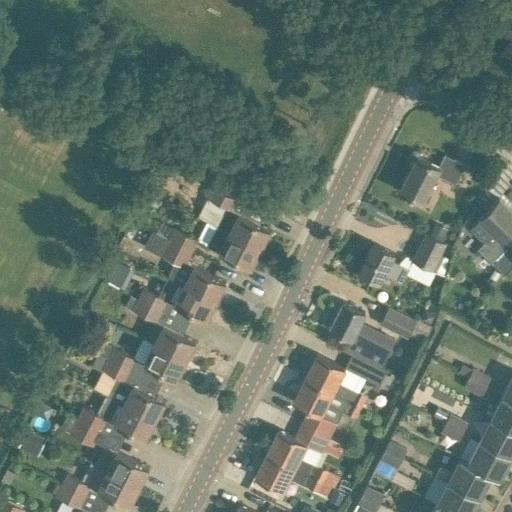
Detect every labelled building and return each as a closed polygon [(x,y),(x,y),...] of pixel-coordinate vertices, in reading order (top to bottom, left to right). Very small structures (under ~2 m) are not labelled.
[(511,0),(503,0),(490,11),(504,30),(506,29),(510,34),(503,44),(501,43),(487,62),(511,81),(511,0)] [(400,187),(409,192),(423,199),(437,172),(456,181),(465,163),(445,152),(439,164),(418,153),(400,187)] [(155,165),(169,172),(175,161),(161,154),(155,165)] [(208,196),(216,200),(213,207),(223,212),(217,224),(229,230),(261,247),(271,227),(232,207),(237,196),(214,185),(208,196)] [(511,227),(511,208),(500,196),(470,226),(484,239),(477,246),(493,261),(504,250),(511,241),(511,236),(507,232),(511,227)] [(430,233),(443,239),(449,228),(436,221),(430,233)] [(217,224),(208,243),(252,265),(261,247),(229,230),(217,224)] [(169,237),(192,249),(198,237),(175,226),(170,237),(169,237)] [(169,237),(170,237),(153,228),(145,244),(175,260),(168,274),(208,294),(217,299),(227,279),(187,259),(192,249),(169,237)] [(426,231),(413,258),(436,270),(449,242),(426,231)] [(392,257),(395,251),(374,240),(359,269),(381,280),(385,271),(402,280),(410,266),(392,257)] [(511,241),(504,250),(493,261),(505,273),(511,265),(511,241)] [(496,279),(501,272),(495,268),(490,275),(496,279)] [(105,276),(119,283),(123,276),(109,269),(105,276)] [(168,274),(158,292),(133,279),(128,290),(131,293),(162,308),(168,297),(207,318),(217,299),(208,294),(168,274)] [(162,308),(131,293),(126,304),(133,308),(152,317),(156,320),(157,319),(162,308)] [(359,354),(368,359),(382,331),(361,320),(366,310),(344,299),(330,326),(351,337),(345,348),(359,355),(359,354)] [(408,333),(414,319),(389,306),(382,320),(408,333)] [(431,322),(435,312),(426,308),(421,317),(431,322)] [(196,339),(163,322),(153,341),(177,353),(186,358),(196,339)] [(109,356),(132,368),(137,357),(177,377),(186,358),(177,353),(153,341),(143,336),(134,354),(114,345),(109,356)] [(107,392),(106,392),(147,413),(156,417),(166,398),(127,378),(132,368),(109,356),(99,351),(92,364),(102,369),(103,367),(118,375),(109,393),(107,392)] [(314,379),(363,404),(368,393),(340,378),(346,366),(318,351),(305,375),(314,379)] [(359,355),(352,369),(380,383),(387,368),(368,359),(359,354),(359,355)] [(472,366),(468,375),(487,384),(491,375),(472,366)] [(511,374),(503,392),(511,396),(511,374)] [(310,407),(302,421),(330,435),(344,408),(357,415),(363,404),(314,379),(305,375),(293,399),(310,407)] [(482,393),(487,384),(468,375),(463,383),(482,393)] [(84,404),(78,415),(102,427),(123,438),(128,427),(146,437),(156,417),(147,413),(106,392),(97,411),(84,404)] [(511,396),(503,392),(492,415),(511,425),(511,396)] [(433,413),(446,420),(451,412),(437,405),(433,413)] [(451,412),(446,420),(464,429),(469,420),(451,410),(451,412)] [(72,428),(78,416),(68,411),(62,423),(72,428)] [(102,427),(78,415),(78,416),(72,428),(70,432),(94,443),(96,438),(106,444),(97,462),(131,480),(140,484),(150,465),(118,449),(123,438),(102,427)] [(481,436),(480,438),(503,449),(511,453),(511,452),(511,425),(492,415),(481,436)] [(464,429),(446,420),(441,429),(459,439),(464,429)] [(276,454),(335,484),(340,474),(302,454),(308,441),(323,449),(330,435),(302,421),(295,435),(279,426),(267,450),(276,454)] [(31,451),(39,434),(27,428),(18,445),(31,451)] [(491,472),(500,476),(501,473),(504,475),(509,464),(507,463),(511,453),(503,449),(480,438),(481,436),(480,435),(468,459),(461,455),(460,456),(492,472),(491,472)] [(390,437),(386,446),(403,455),(407,446),(390,437)] [(403,455),(386,446),(381,456),(398,465),(403,455)] [(267,450),(255,474),(284,489),(291,475),(330,495),(335,484),(276,454),(267,450)] [(449,478),(480,494),(491,472),(492,472),(460,456),(454,469),(441,463),(436,474),(448,479),(449,478)] [(415,478),(379,460),(374,469),(411,487),(415,478)] [(68,471),(62,482),(86,494),(91,483),(130,503),(140,484),(131,480),(97,462),(87,481),(68,471)] [(459,511),(471,511),(480,494),(449,478),(448,479),(436,474),(425,494),(438,501),(459,511)] [(86,494),(62,482),(57,494),(75,503),(70,511),(94,511),(80,505),(86,494)] [(367,482),(362,492),(380,501),(385,492),(367,482)] [(334,486),(330,495),(328,494),(327,497),(341,504),(347,492),(334,486)] [(380,501),(362,492),(357,501),(375,510),(380,501)] [(0,498),(0,511),(22,511),(25,507),(2,495),(0,498)] [(261,511),(241,501),(235,511),(261,511)] [(431,511),(459,511),(438,501),(431,511)]
